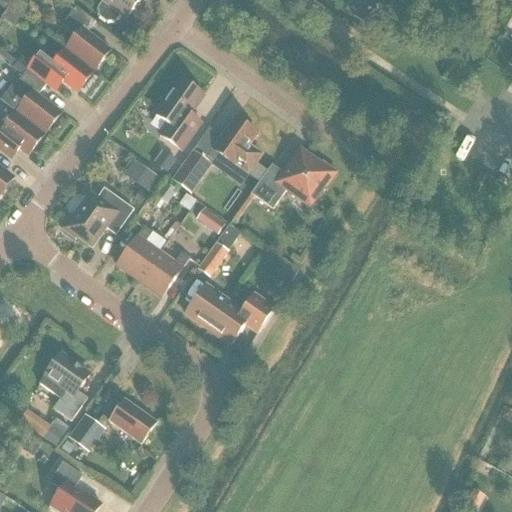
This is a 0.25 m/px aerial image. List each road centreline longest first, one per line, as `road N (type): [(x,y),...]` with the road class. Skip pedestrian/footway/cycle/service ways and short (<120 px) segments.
road 1 (residential): [(151,511),(202,429),(209,388),(202,374),(20,238)]
road 2 (residential): [(20,238),(172,29)]
road 3 (residential): [(365,161),(172,29)]
